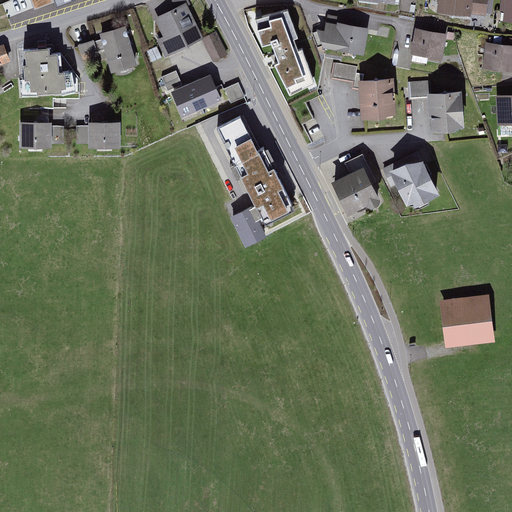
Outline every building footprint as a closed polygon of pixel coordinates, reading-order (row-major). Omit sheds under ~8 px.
[(19,16),(32,11),(27,0),(19,0),(14,2),(19,16)] [(34,17),(55,9),(52,0),(27,0),(32,11),(34,17)] [(52,0),(55,9),(78,0),(52,0)] [(443,0),(442,13),(474,17),(474,14),(475,0),(443,0)] [(475,0),(474,14),(492,15),(493,0),(475,0)] [(189,2),(157,19),(166,37),(159,41),(168,58),(207,38),(189,2)] [(298,48),(294,38),(299,36),(289,10),(288,8),(255,17),(263,43),(270,40),(277,59),(274,61),(289,91),(315,80),(302,47),(298,48)] [(372,27),(318,18),(316,31),(323,48),(368,56),(372,27)] [(126,24),(99,32),(111,71),(138,63),(126,24)] [(450,35),(419,30),(414,57),(446,63),(450,35)] [(94,38),(78,43),(83,60),(99,55),(94,38)] [(0,62),(9,59),(3,44),(0,45),(0,62)] [(511,45),(489,44),(487,68),(511,69),(511,45)] [(48,46),(27,48),(28,63),(25,63),(26,75),(31,74),(31,86),(38,85),(38,89),(61,87),(60,84),(65,84),(64,70),(58,70),(56,52),(49,52),(48,46)] [(367,75),(357,74),(358,67),(335,64),(333,80),(355,83),(355,90),(364,91),(367,118),(402,114),(399,75),(367,78),(367,75)] [(162,73),(166,84),(181,80),(178,69),(162,73)] [(215,73),(171,91),(182,118),(226,100),(215,73)] [(238,81),(225,86),(231,100),(244,95),(238,81)] [(430,81),(410,82),(411,100),(431,99),(430,81)] [(468,89),(433,91),(435,127),(470,125),(468,89)] [(511,93),(498,94),(499,123),(511,122),(511,93)] [(247,115),(219,129),(266,223),(301,205),(283,171),(268,179),(260,163),(266,160),(262,153),(265,151),(247,115)] [(125,121),(91,120),(90,147),(125,149),(125,121)] [(55,121),(22,121),(22,148),(55,148),(55,121)] [(511,123),(502,125),(502,135),(511,134),(511,123)] [(426,150),(384,170),(393,189),(401,185),(414,212),(448,196),(426,150)] [(365,155),(347,164),(351,173),(335,181),(352,215),(373,205),(375,209),(389,203),(365,155)] [(255,205),(231,217),(247,249),(271,236),(255,205)] [(443,300),(449,347),(499,341),(493,294),(443,300)]
